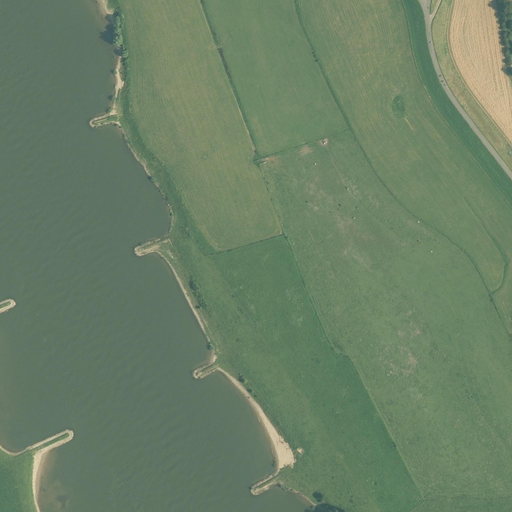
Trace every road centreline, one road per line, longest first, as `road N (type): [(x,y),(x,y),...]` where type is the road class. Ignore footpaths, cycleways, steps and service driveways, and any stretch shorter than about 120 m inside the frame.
road 1 (track): [(511,204),(434,101),(404,0)]
road 2 (tertiary): [(511,179),(441,83),(426,6)]
